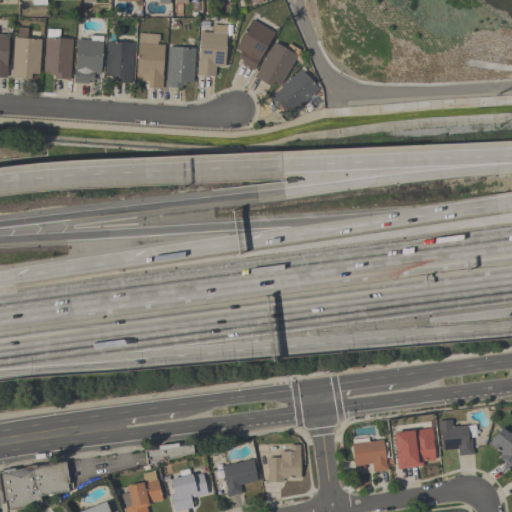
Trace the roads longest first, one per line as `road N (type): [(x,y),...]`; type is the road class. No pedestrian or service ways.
road 1 (motorway): [(511,244),(0,315)]
road 2 (motorway): [(511,165),(0,224)]
road 3 (motorway): [(511,154),(5,182)]
road 4 (motorway): [(30,356),(511,286)]
road 5 (motorway): [(30,356),(124,359),(511,327)]
road 6 (motorway): [(419,216),(3,278)]
road 7 (motorway): [(419,216),(0,240)]
road 8 (primary): [(80,429),(121,438),(315,413)]
road 9 (residential): [(0,107),(234,113)]
road 10 (primary): [(315,413),(511,386)]
road 11 (residential): [(312,511),(457,493),(477,499)]
road 12 (primary): [(311,387),(177,406)]
